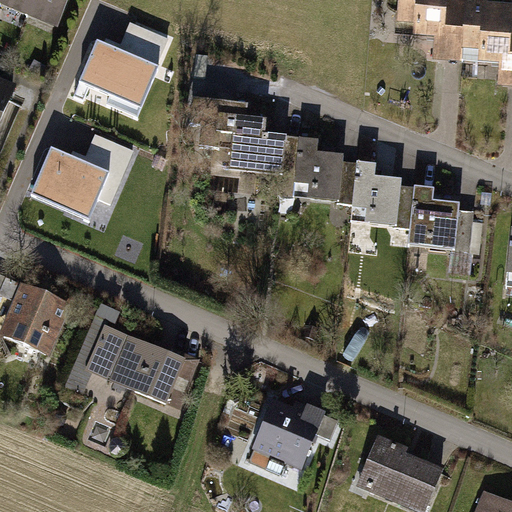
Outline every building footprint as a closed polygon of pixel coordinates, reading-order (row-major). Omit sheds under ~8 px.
[(81,0),(0,0),(0,3),(68,32),(81,0)] [(404,0),(403,24),(422,26),(421,39),(445,41),(444,62),(509,66),(508,83),(511,83),(511,10),(497,10),(495,0),(404,0)] [(97,42),(78,85),(144,113),(162,70),(97,42)] [(0,148),(24,90),(0,80),(0,148)] [(274,122),(231,119),(228,174),(289,178),(292,140),(273,139),(274,122)] [(328,144),(303,141),(298,201),(347,205),(351,160),(326,158),(328,144)] [(111,174),(51,149),(28,201),(89,226),(111,174)] [(385,167),(361,165),(356,226),(406,230),(410,183),(384,180),(385,167)] [(445,192),(422,190),(416,251),(463,255),(467,208),(444,206),(445,192)] [(0,303),(10,280),(0,275),(0,303)] [(76,305),(26,287),(5,341),(55,360),(76,305)] [(195,363),(111,328),(92,373),(177,408),(195,363)] [(296,411),(279,404),(259,458),(308,476),(331,418),(298,405),(296,411)] [(415,452),(383,439),(362,489),(417,511),(433,511),(450,473),(412,458),(415,452)] [(511,511),(511,503),(490,495),(483,511),(511,511)]
